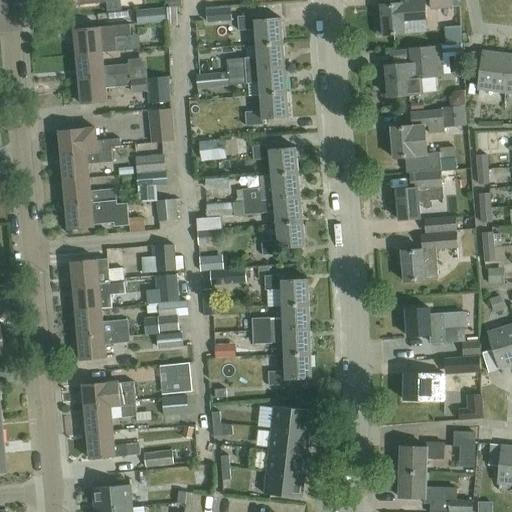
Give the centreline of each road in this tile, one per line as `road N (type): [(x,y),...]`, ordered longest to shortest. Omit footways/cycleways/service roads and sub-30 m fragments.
road 1 (residential): [(349,511),(358,311),(333,0)]
road 2 (residential): [(52,511),(7,12)]
